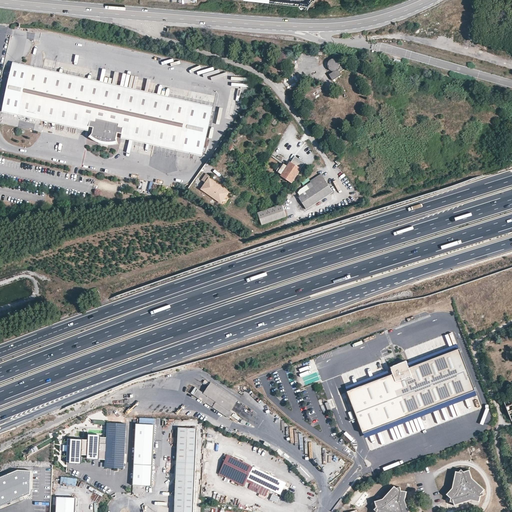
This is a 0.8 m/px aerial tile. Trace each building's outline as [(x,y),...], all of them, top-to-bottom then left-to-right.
[(345,70),(342,66),(341,63),(340,60),(338,59),(336,58),(334,59),(332,59),(331,61),(329,62),(329,64),(329,66),(329,67),(330,69),(331,71),(332,71),(333,72),(329,74),(333,80),(342,75),(340,72),(345,70)] [(214,109),(14,63),(13,67),(29,71),(190,107),(214,112),(214,109)] [(190,107),(29,71),(13,67),(4,108),(20,111),(87,127),(91,128),(94,128),(93,133),(91,136),(93,139),(97,141),(101,143),(105,144),(109,144),(113,143),(117,142),(117,139),(118,134),(205,153),(214,112),(190,107)] [(87,127),(20,111),(4,108),(2,112),(86,131),(87,127)] [(273,117),(270,121),(275,125),(278,121),(273,117)] [(205,153),(118,134),(117,139),(204,158),(205,153)] [(293,158),(288,166),(284,164),(279,172),(282,175),(281,176),(291,183),(301,168),(303,164),(293,158)] [(311,182),(307,185),(309,189),(298,197),(306,209),(333,192),(321,174),(310,181),(311,182)] [(209,178),(201,189),(221,203),(229,192),(209,178)] [(258,213),(262,225),(286,217),(282,205),(258,213)] [(408,364),(410,368),(460,349),(459,344),(408,364)] [(407,361),(390,367),(391,370),(393,375),(348,392),(364,433),(476,391),(460,349),(410,368),(408,364),(407,361)] [(393,375),(391,370),(346,387),(348,392),(393,375)] [(237,403),(238,400),(212,382),(210,385),(205,392),(205,393),(231,411),(231,410),(237,403)] [(476,391),(364,433),(366,438),(478,395),(476,391)] [(107,437),(107,448),(125,449),(127,424),(108,423),(107,437)] [(155,425),(137,424),(133,485),(152,486),(155,425)] [(174,481),(176,485),(176,489),(172,493),(176,498),(176,500),(172,505),(176,509),(175,511),(193,511),(196,473),(197,453),(198,428),(179,427),(179,429),(178,456),(177,478),(174,481)] [(91,459),(106,460),(107,448),(107,437),(92,437),(92,440),(68,439),(67,462),(82,462),(83,455),(91,456),(91,459)] [(124,469),(125,449),(107,448),(106,460),(106,468),(124,469)] [(248,479),(254,467),(228,454),(219,473),(245,486),(248,479)] [(254,467),(248,479),(281,495),(284,496),(288,490),(284,488),(285,486),(286,483),(254,467)] [(0,507),(31,495),(32,471),(19,471),(0,478),(0,507)] [(463,473),(456,472),(452,488),(447,494),(454,500),(455,505),(471,500),(479,502),(481,495),(485,490),(473,479),(470,471),(463,473)] [(61,476),(60,483),(76,486),(77,479),(61,476)] [(269,490),(252,482),(249,488),(266,496),(269,490)] [(400,491),(395,486),(384,499),(376,502),(378,509),(377,511),(409,511),(405,500),(407,492),(400,491)] [(56,511),(76,511),(77,498),(58,498),(56,511)]
